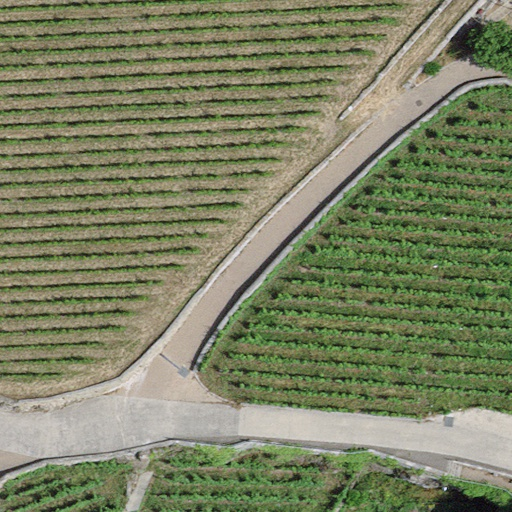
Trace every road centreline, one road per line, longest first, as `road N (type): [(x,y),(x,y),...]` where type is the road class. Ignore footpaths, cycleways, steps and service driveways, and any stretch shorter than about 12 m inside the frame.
road 1 (track): [(141,410),(175,352),(295,207),(459,72),(511,71)]
road 2 (track): [(141,410),(511,456)]
road 3 (track): [(22,436),(74,431),(141,410)]
